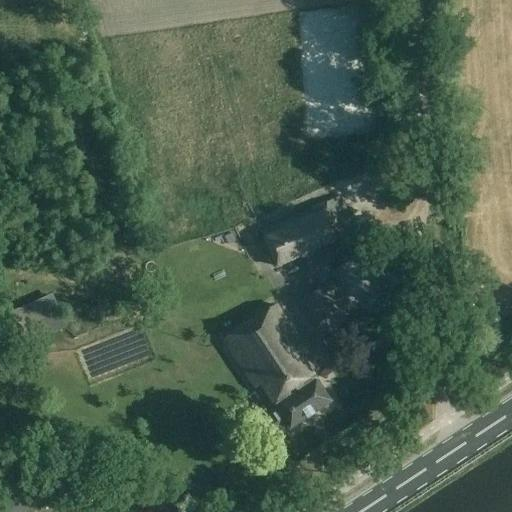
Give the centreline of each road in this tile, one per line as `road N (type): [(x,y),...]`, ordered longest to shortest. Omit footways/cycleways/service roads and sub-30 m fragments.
road 1 (track): [(419,0),(445,417)]
road 2 (track): [(177,511),(114,482),(61,476),(0,484)]
road 3 (primary): [(361,511),(511,411)]
